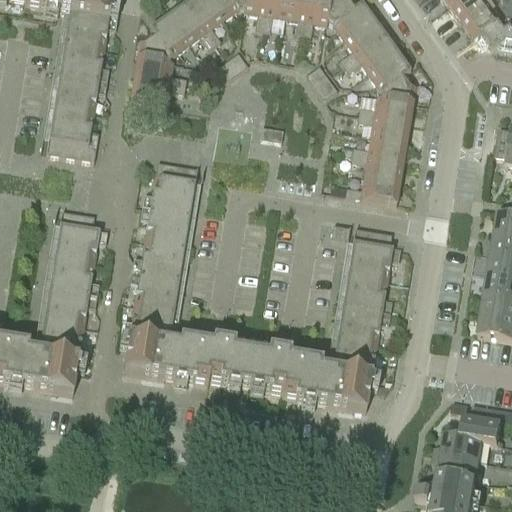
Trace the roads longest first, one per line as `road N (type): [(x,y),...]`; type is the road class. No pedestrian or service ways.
road 1 (residential): [(377,472),(123,431),(88,453),(0,439)]
road 2 (residential): [(219,315),(237,200),(312,212)]
road 3 (residential): [(415,362),(435,233)]
road 4 (residential): [(312,212),(435,233)]
road 5 (residential): [(440,205),(454,85)]
